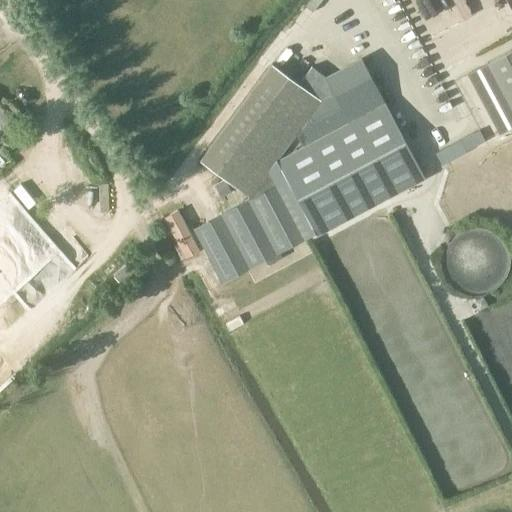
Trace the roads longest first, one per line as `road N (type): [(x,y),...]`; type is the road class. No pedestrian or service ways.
road 1 (track): [(396,212),(511,447)]
road 2 (unknown): [(358,0),(427,135)]
